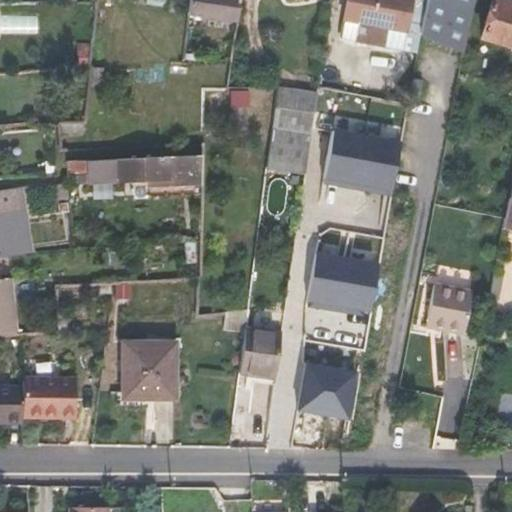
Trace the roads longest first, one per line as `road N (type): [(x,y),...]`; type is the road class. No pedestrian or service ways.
road 1 (residential): [(511,465),(0,459)]
road 2 (unknown): [(387,465),(459,72)]
